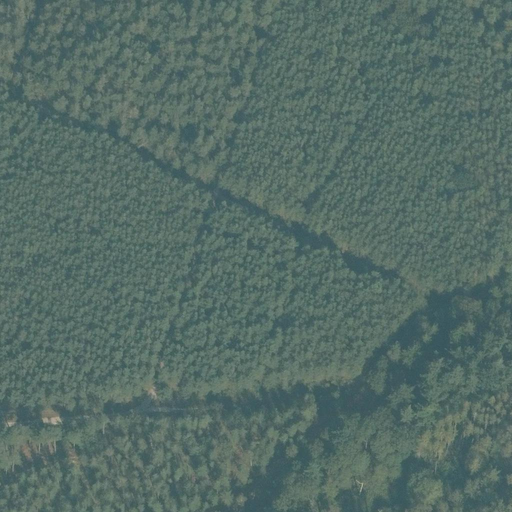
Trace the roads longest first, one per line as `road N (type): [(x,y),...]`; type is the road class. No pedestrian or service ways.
road 1 (track): [(438,301),(214,186)]
road 2 (track): [(144,414),(214,186)]
road 3 (track): [(214,186),(0,87)]
road 4 (track): [(214,186),(280,0)]
